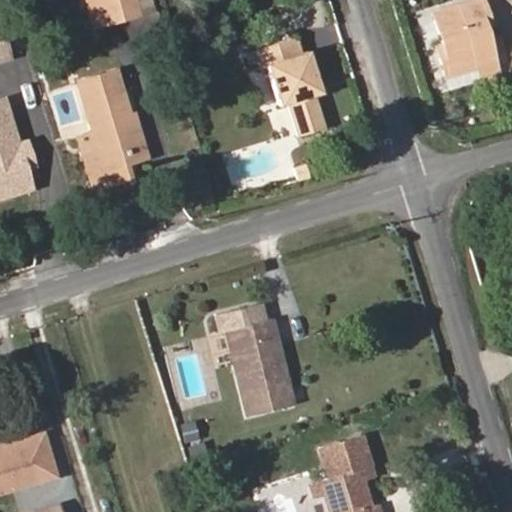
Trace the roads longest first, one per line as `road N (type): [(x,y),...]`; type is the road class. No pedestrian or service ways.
road 1 (residential): [(0,308),(412,182)]
road 2 (residential): [(511,502),(412,182)]
road 3 (residential): [(412,182),(356,0)]
